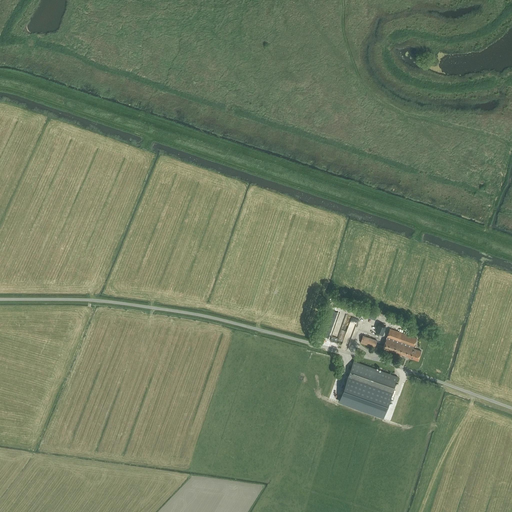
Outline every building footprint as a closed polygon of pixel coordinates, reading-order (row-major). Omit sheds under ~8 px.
[(359,314),(375,319),(377,312),(362,307),(359,314)] [(379,323),(375,332),(383,335),(386,326),(379,323)] [(391,324),(390,328),(408,334),(410,330),(391,324)] [(363,334),(360,343),(375,348),(375,346),(382,348),(383,348),(418,360),(421,351),(413,348),(417,338),(390,328),(383,346),(376,344),(377,341),(375,340),(375,338),(363,334)] [(398,377),(354,361),(339,401),(383,416),(398,377)]
